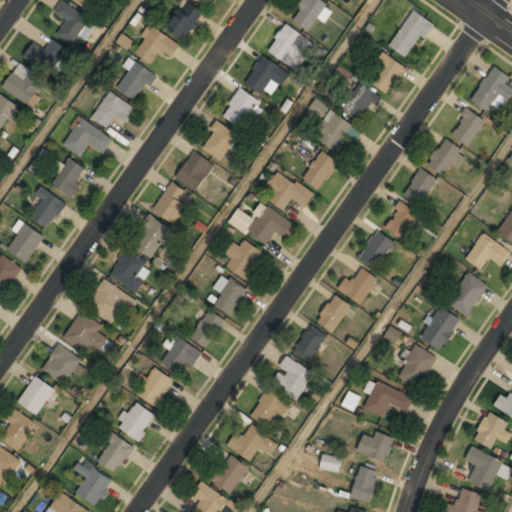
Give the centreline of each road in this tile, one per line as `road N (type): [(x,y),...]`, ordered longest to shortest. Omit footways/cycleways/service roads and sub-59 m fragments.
road 1 (residential): [(142,511),(505,0)]
road 2 (residential): [(265,0),(0,369)]
road 3 (residential): [(511,320),(453,405),(411,511)]
